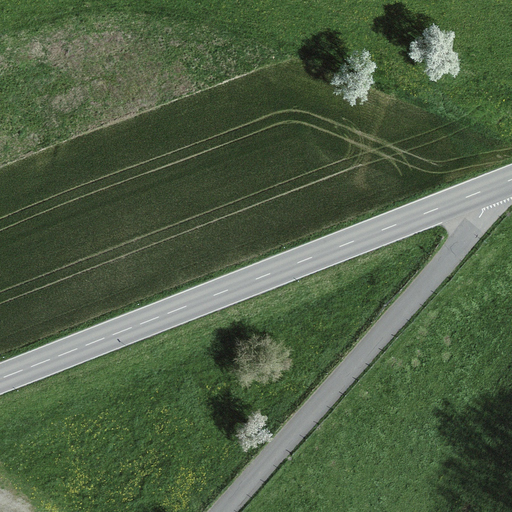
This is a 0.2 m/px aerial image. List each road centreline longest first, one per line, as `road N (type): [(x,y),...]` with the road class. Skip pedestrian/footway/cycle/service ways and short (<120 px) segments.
road 1 (secondary): [(511,178),(0,378)]
road 2 (residential): [(226,511),(511,187)]
